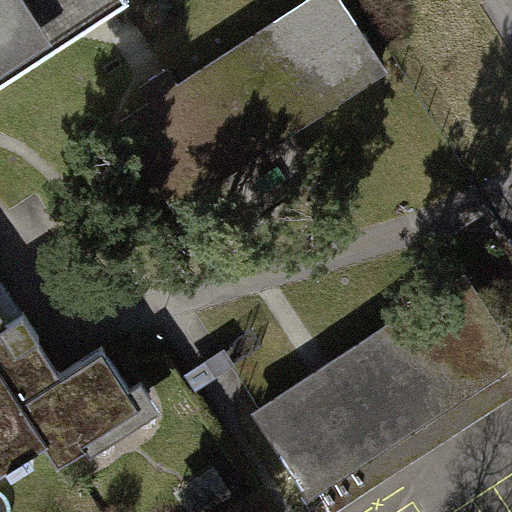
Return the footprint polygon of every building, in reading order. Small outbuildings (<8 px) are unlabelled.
[(0,0),(0,81),(124,0),(0,0)] [(323,511),(511,406),(511,344),(494,312),(413,357),(416,363),(356,397),(345,378),(328,388),(317,368),(260,399),(323,511)] [(0,337),(9,332),(0,317),(0,337)] [(9,332),(0,337),(0,373),(48,448),(63,472),(89,455),(94,462),(164,417),(146,389),(132,398),(106,357),(65,384),(25,322),(9,332)] [(0,478),(48,448),(0,373),(0,478)]
